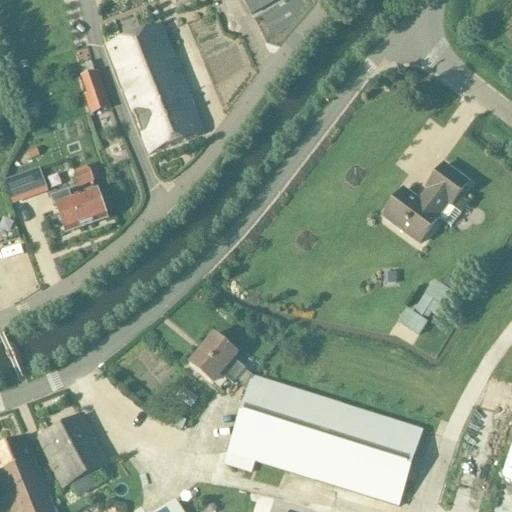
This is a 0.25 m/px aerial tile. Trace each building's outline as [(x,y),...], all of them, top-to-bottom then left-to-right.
[(199,0),(198,0),(170,0),(173,8),(174,10),(175,10),(176,10),(177,10),(196,4),(198,3),(199,2),(199,1),(199,0)] [(241,0),(251,16),(279,0),(241,0)] [(162,27),(107,49),(149,156),(204,135),(162,27)] [(99,74),(83,79),(80,80),(87,97),(83,98),(91,118),(111,111),(99,74)] [(39,146),(24,152),(27,159),(42,154),(39,146)] [(468,185),(452,174),(443,167),(427,190),(428,191),(419,204),(403,192),(383,219),(419,245),(439,219),(439,218),(448,206),(451,208),(468,185)] [(30,194),(42,190),(35,170),(23,173),(30,194)] [(78,190),(94,184),(89,170),(73,175),(78,190)] [(97,192),(72,201),(68,192),(51,198),(54,208),(56,207),(66,236),(107,221),(97,192)] [(396,284),(396,274),(387,275),(388,285),(396,284)] [(415,308),(435,322),(453,296),(432,282),(415,308)] [(404,310),(395,323),(416,337),(425,324),(404,310)] [(239,383),(248,391),(252,378),(233,362),(237,357),(213,337),(189,367),(213,386),(222,376),(234,387),(239,383)] [(248,391),(228,454),(227,455),(314,483),(398,509),(423,432),(339,406),(252,378),(248,391)] [(38,441),(63,489),(109,465),(84,417),(38,441)] [(0,448),(0,485),(10,511),(54,511),(24,439),(0,448)] [(461,466),(453,503),(484,510),(492,472),(461,466)]
